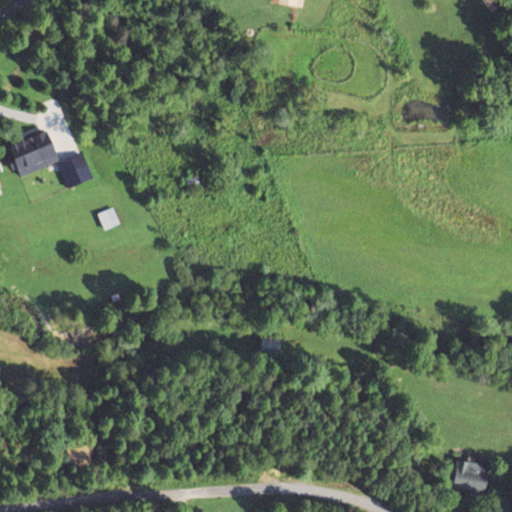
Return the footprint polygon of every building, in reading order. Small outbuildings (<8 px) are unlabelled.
[(480,0),(493,12),(505,0),(480,0)] [(7,144),(20,176),(56,163),(66,190),(91,180),(78,149),(56,157),(45,130),(7,144)] [(185,190),(199,187),(197,177),(183,180),(185,190)] [(278,338),(258,338),(258,355),(278,355),(278,338)] [(488,465),(455,461),(451,489),(484,493),(488,465)]
